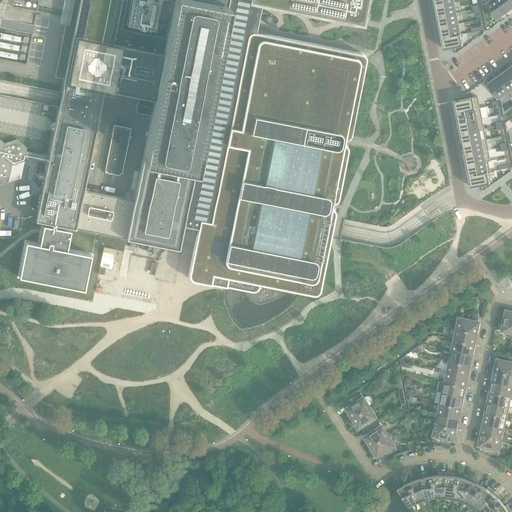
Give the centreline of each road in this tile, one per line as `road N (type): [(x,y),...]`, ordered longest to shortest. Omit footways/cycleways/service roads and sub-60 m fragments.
road 1 (residential): [(511,297),(494,301),(462,457)]
road 2 (residential): [(511,210),(460,195),(436,76)]
